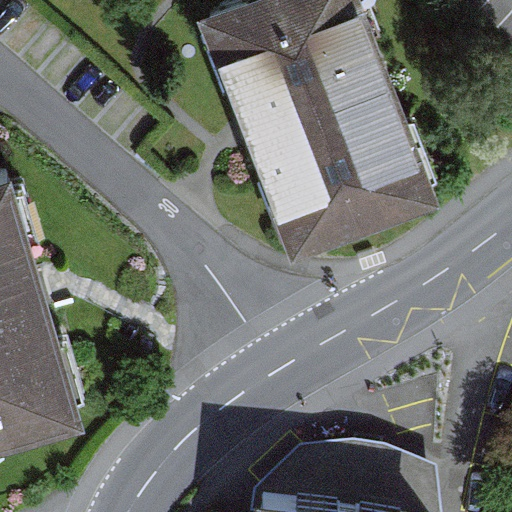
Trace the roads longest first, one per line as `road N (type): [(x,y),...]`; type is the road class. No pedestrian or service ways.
road 1 (residential): [(0,78),(296,353)]
road 2 (residential): [(511,220),(420,286),(296,353)]
road 3 (residential): [(296,353),(203,415),(147,473),(125,511)]
